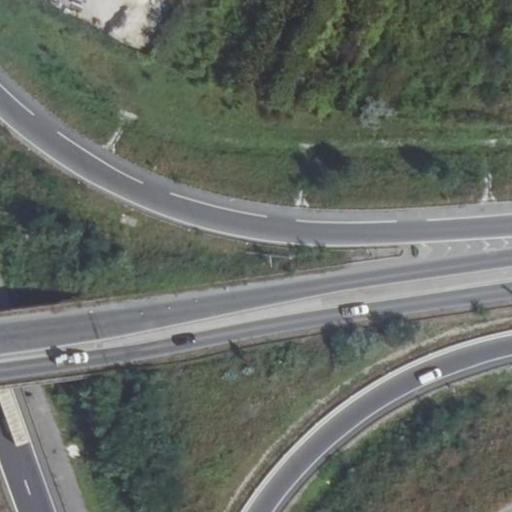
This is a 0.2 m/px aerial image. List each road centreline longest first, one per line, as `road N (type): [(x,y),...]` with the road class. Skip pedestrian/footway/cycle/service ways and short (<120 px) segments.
road 1 (motorway): [(511,223),(333,231),(214,215),(117,179),(40,130),(0,92)]
road 2 (primary): [(511,257),(0,337)]
road 3 (primary): [(0,371),(511,291)]
road 4 (motorway): [(264,511),(294,464),(359,411),(464,354),(511,346)]
